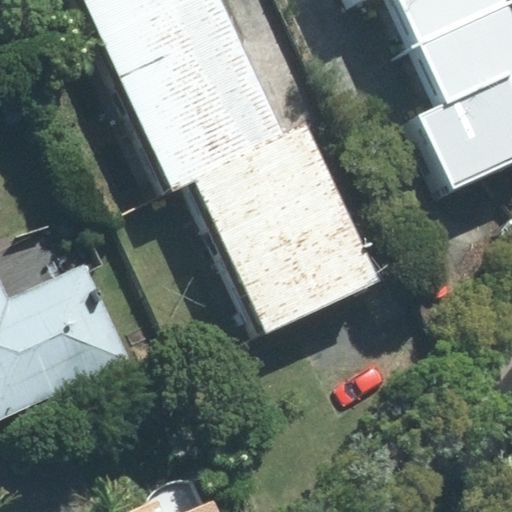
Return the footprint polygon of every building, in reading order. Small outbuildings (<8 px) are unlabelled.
[(293,160),(216,0),(81,0),(182,212),(293,160)] [(313,0),(328,34),(359,21),(409,133),(377,148),(411,225),(511,180),(511,167),(499,140),(511,134),(511,88),(472,0),(313,0)] [(291,175),(178,228),(251,382),(364,329),(291,175)] [(9,315),(0,295),(0,433),(116,377),(71,285),(9,315)] [(183,511),(173,492),(133,511),(183,511)]
